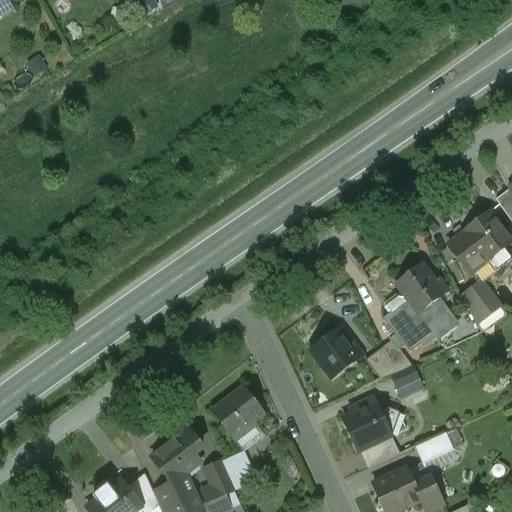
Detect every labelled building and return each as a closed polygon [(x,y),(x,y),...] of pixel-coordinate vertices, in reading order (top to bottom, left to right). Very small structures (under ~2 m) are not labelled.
[(511,199),(508,192),(495,201),(511,224),(511,199)] [(511,242),(489,214),(463,234),(464,235),(448,247),(470,275),(486,263),(494,274),(495,274),(496,274),(511,262),(503,251),(511,244),(511,242)] [(412,308),(402,316),(398,311),(390,317),(384,322),(395,337),(389,341),(391,343),(399,351),(405,347),(410,354),(412,353),(408,348),(418,342),(421,346),(433,337),(434,338),(449,326),(433,305),(448,294),(438,282),(435,284),(421,266),(396,286),(405,298),(412,308)] [(481,284),(462,298),(481,334),(506,316),(481,284)] [(395,297),(385,305),(384,309),(390,317),(398,311),(402,316),(412,308),(405,298),(395,297)] [(337,332),(310,353),(332,382),(359,361),(337,332)] [(411,367),(399,351),(391,343),(383,349),(396,374),(410,368),(411,367)] [(396,374),(383,349),(366,362),(380,381),(396,374)] [(402,378),(407,396),(424,392),(420,374),(402,378)] [(243,389),(212,413),(235,444),(256,427),(257,427),(254,424),(264,416),(243,389)] [(376,406),(342,421),(357,453),(359,452),(391,438),(391,437),(380,413),(376,406)] [(398,414),(387,410),(380,413),(391,437),(406,430),(398,414)] [(256,427),(235,444),(243,454),(244,453),(265,438),(257,427),(256,427)] [(188,431),(152,459),(171,484),(172,486),(185,476),(199,465),(193,456),(202,450),(188,431)] [(445,435),(414,449),(422,466),(453,452),(445,435)] [(391,438),(359,452),(368,471),(400,456),(391,438)] [(243,454),(221,464),(234,492),(257,481),(244,453),(243,454)] [(221,464),(204,471),(212,489),(202,493),(210,511),(228,511),(230,511),(223,497),(234,492),(221,464)] [(414,487),(407,471),(373,487),(384,511),(399,511),(420,502),(424,511),(430,511),(443,506),(430,479),(414,487)] [(144,476),(127,490),(143,511),(141,511),(154,511),(159,508),(152,493),(144,476)] [(185,476),(172,486),(171,484),(163,488),(174,511),(181,511),(198,504),(185,476)] [(121,483),(87,510),(88,511),(141,511),(143,511),(127,490),(121,483)] [(174,511),(163,488),(152,493),(159,508),(161,511),(174,511)]
